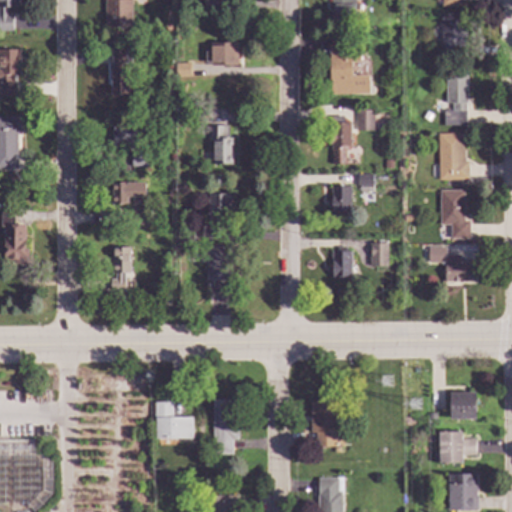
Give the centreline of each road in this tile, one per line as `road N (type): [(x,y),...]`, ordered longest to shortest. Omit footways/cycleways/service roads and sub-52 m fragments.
road 1 (residential): [(272,511),(274,364),(285,317),(285,0)]
road 2 (secondary): [(511,342),(0,342)]
road 3 (residential): [(61,341),(62,0)]
road 4 (residential): [(511,167),(509,0)]
